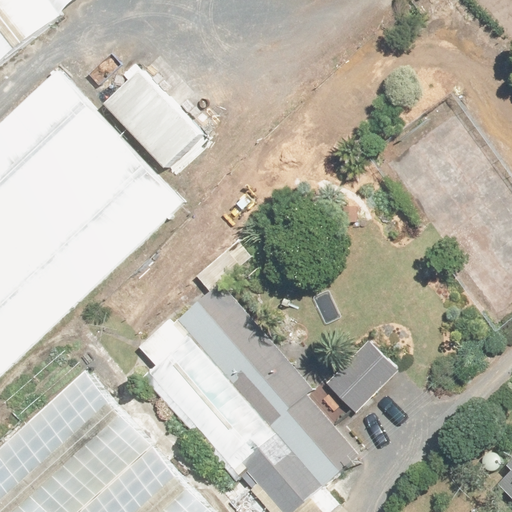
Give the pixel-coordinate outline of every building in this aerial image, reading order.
[(0,0),(0,48),(58,1),(56,0),(0,0)] [(79,0),(57,0),(66,10),(79,0)] [(48,49),(0,95),(0,344),(173,177),(48,49)] [(211,132),(142,60),(102,97),(171,170),(211,132)] [(155,353),(145,363),(235,470),(239,467),(278,511),(334,511),(329,506),(340,496),(325,477),(363,444),(310,387),(315,383),(217,279),(178,312),(173,309),(141,338),(155,353)] [(341,296),(325,295),(324,323),(340,324),(341,296)] [(76,339),(0,407),(0,511),(210,511),(223,501),(76,339)] [(511,463),(499,476),(511,488),(511,463)] [(483,511),(473,499),(457,511),(483,511)]
